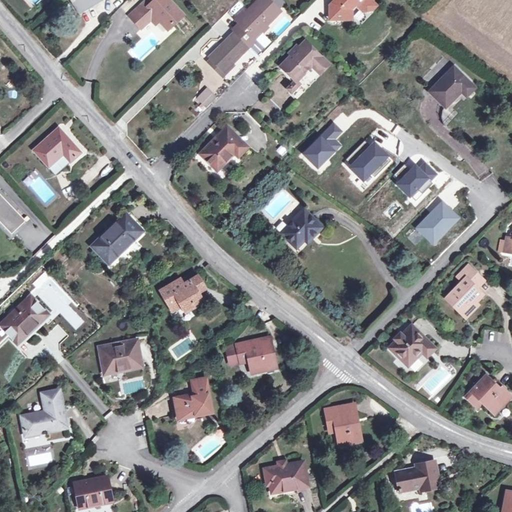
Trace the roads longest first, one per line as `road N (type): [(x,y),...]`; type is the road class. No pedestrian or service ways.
road 1 (residential): [(345,361),(475,225),(488,199),(401,133)]
road 2 (unclassified): [(345,361),(211,251),(148,180)]
road 3 (unclassified): [(134,168),(0,18)]
road 4 (unclassified): [(511,455),(445,433),(345,361)]
road 5 (residential): [(0,291),(134,168)]
road 6 (unknown): [(104,136),(227,13)]
road 7 (residential): [(223,471),(345,361)]
road 8 (residential): [(148,180),(245,83)]
